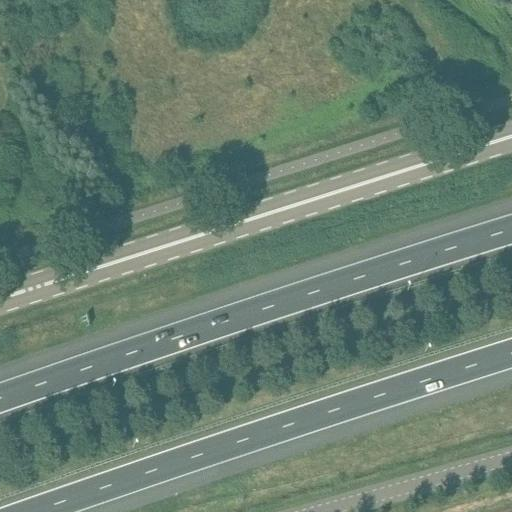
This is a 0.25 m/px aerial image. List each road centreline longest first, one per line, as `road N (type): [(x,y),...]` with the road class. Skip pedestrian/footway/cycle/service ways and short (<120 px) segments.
road 1 (motorway): [(511,231),(0,398)]
road 2 (tertiary): [(0,300),(511,138)]
road 3 (motorway): [(38,511),(511,355)]
road 4 (unclassified): [(319,511),(511,456)]
